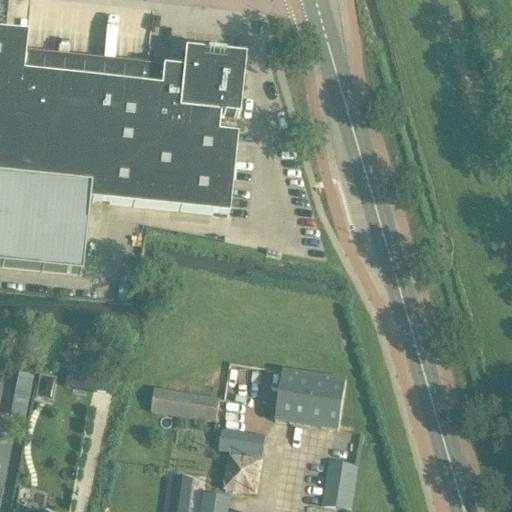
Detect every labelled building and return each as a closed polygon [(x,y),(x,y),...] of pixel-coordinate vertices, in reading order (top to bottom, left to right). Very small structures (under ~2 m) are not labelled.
[(0,33),(0,269),(81,279),(89,204),(228,218),(236,138),(217,136),(219,118),(238,120),(244,59),(231,58),(183,53),(181,72),(161,70),(159,90),(22,76),(26,37),(0,33)] [(97,372),(75,369),(72,392),(112,398),(116,375),(97,372)] [(18,374),(13,396),(28,399),(33,378),(18,374)] [(283,374),(275,425),(339,434),(346,384),(283,374)] [(218,402),(153,392),(150,415),(215,425),(218,402)] [(264,440),(220,433),(217,454),(261,461),(264,440)] [(339,511),(349,511),(356,470),(328,466),(321,509),(339,511)] [(188,511),(192,484),(172,480),(168,511),(188,511)] [(227,511),(229,501),(203,496),(200,511),(227,511)]
